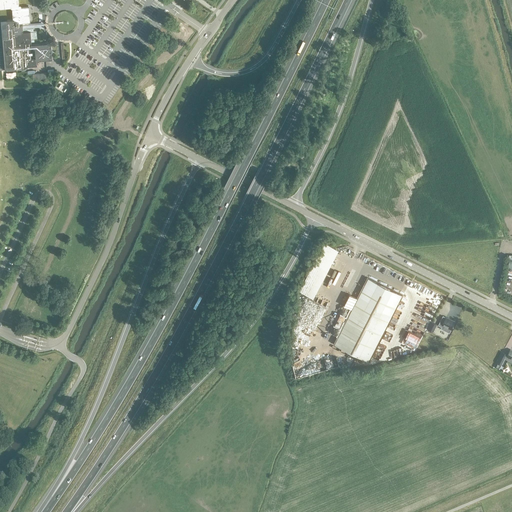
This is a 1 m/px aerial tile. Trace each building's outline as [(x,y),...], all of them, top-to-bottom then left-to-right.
[(0,0),(0,7),(11,7),(12,8),(13,20),(7,20),(1,20),(5,69),(23,68),(23,67),(37,66),(36,60),(52,58),(51,43),(32,44),(32,42),(34,42),(34,39),(37,38),(37,31),(33,31),(33,24),(28,24),(28,23),(28,22),(30,22),(29,7),(21,7),(21,6),(20,5),(19,5),(18,0),(0,0)] [(325,243),(313,264),(325,270),(336,249),(325,243)] [(325,270),(313,264),(300,291),(311,297),(325,270)] [(337,273),(330,288),(335,290),(342,275),(337,273)] [(367,277),(351,309),(333,344),(369,362),(403,295),(367,277)] [(312,301),(302,298),(302,297),(297,295),(294,304),(301,306),(301,305),(306,306),(307,303),(311,304),(312,301)] [(40,308),(39,308),(40,302),(31,300),(29,315),(39,316),(40,308)] [(446,317),(443,316),(438,325),(444,328),(445,326),(451,329),(455,322),(446,317)] [(433,332),(437,325),(431,321),(427,329),(433,332)] [(507,354),(502,352),(497,363),(501,365),(507,354)]
